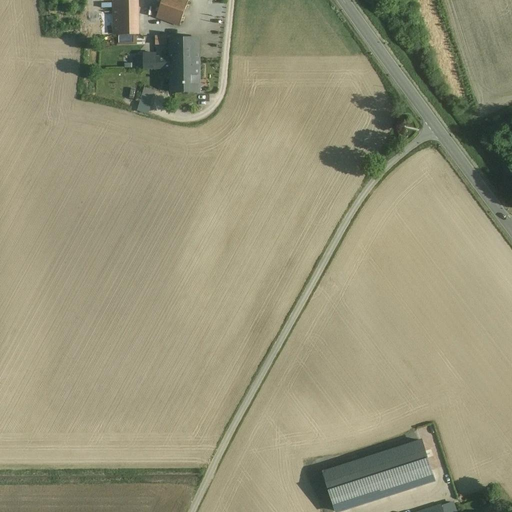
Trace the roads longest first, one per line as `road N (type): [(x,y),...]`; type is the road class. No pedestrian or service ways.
road 1 (unclassified): [(191,511),(359,200),(436,127)]
road 2 (track): [(231,0),(220,95),(196,118),(156,109),(159,95)]
road 3 (secondary): [(343,0),(436,127)]
road 4 (secondary): [(436,127),(511,229)]
